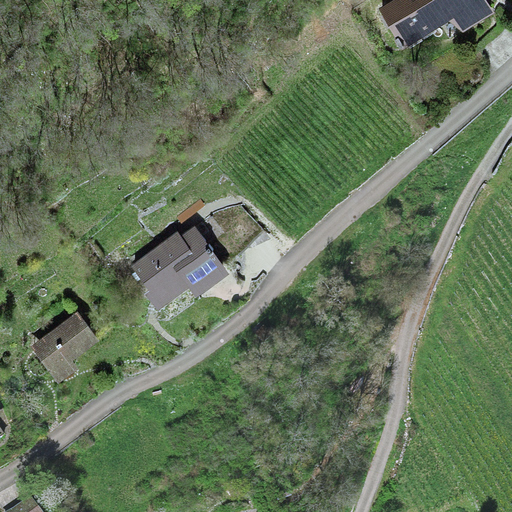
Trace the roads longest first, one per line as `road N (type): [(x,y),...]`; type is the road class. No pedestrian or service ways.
road 1 (unclassified): [(511,71),(213,341),(88,411),(0,478)]
road 2 (unclassified): [(511,126),(427,278),(360,511)]
